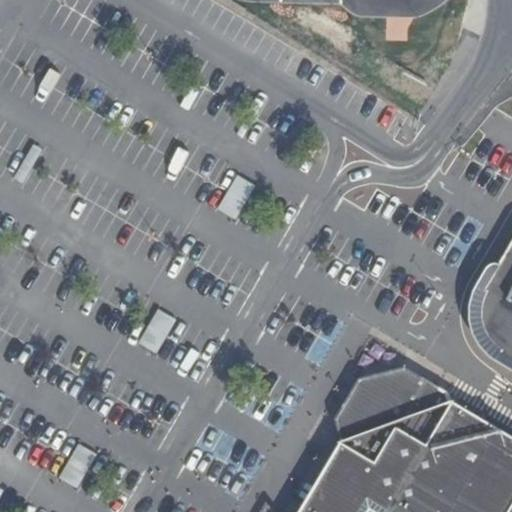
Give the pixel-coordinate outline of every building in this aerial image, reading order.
[(421,19),(420,0),(229,0),(300,37),(303,31),(303,0),(313,1),(313,0),(371,0),(371,19),(421,19)] [(410,67),(419,74),(437,49),(427,42),(410,67)] [(236,177),(222,213),(242,220),(255,184),(236,177)] [(506,364),(504,367),(511,371),(511,250),(505,262),(481,302),(484,304),(479,318),(481,328),(483,338),(487,346),(493,356),(506,364)] [(142,346),(161,353),(176,316),(157,309),(142,346)] [(511,511),(511,437),(453,402),(451,394),(406,367),(363,377),(340,417),(347,441),(304,511),(511,511)] [(83,487),(96,451),(77,444),(64,480),(83,487)]
